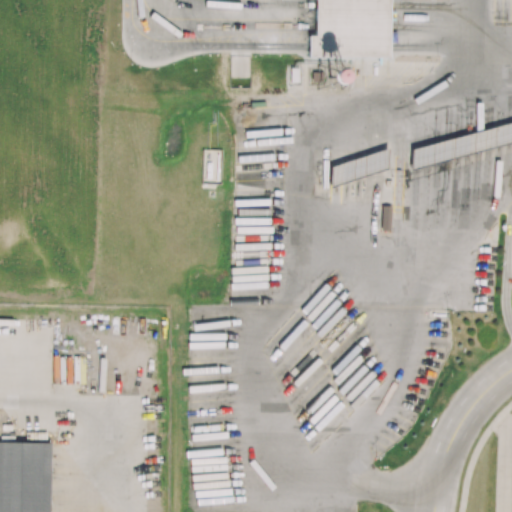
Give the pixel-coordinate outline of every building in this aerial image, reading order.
[(337,9),(337,18),(337,63),(411,63),(411,50),(397,50),(397,20),(397,9),(337,9)] [(300,50),(301,65),(319,65),(319,50),(300,50)] [(286,70),(286,85),(295,85),(295,70),(286,70)] [(511,122),(413,149),(412,170),(511,142),(511,122)] [(330,167),(330,188),(387,169),(387,148),(330,167)] [(0,511),(0,442),(50,443),(49,511),(0,511)]
